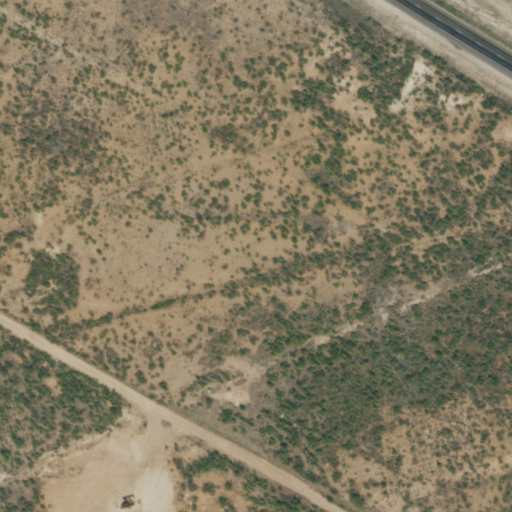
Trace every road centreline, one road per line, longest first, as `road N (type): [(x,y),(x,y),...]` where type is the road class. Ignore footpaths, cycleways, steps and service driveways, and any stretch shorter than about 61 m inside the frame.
road 1 (track): [(0,333),(320,511)]
road 2 (primary): [(410,0),(511,65)]
